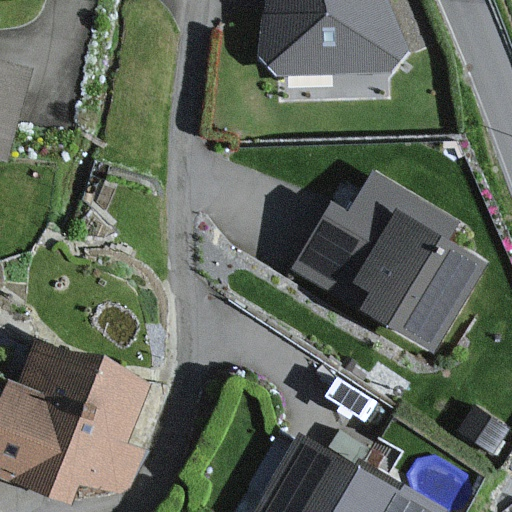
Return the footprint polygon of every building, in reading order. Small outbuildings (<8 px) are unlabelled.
[(257,0),(258,13),(250,60),(271,82),(387,72),(406,54),(381,0),(257,0)] [(33,73),(0,63),(0,160),(6,162),(33,73)] [(430,351),(483,259),(398,210),(407,194),(371,173),(346,217),(327,206),(289,271),(430,351)] [(150,386),(37,337),(16,385),(8,382),(0,399),(0,471),(79,506),(88,486),(116,498),(133,458),(121,453),(150,386)] [(383,486),(295,430),(241,511),(448,511),(449,511),(391,474),(383,486)]
